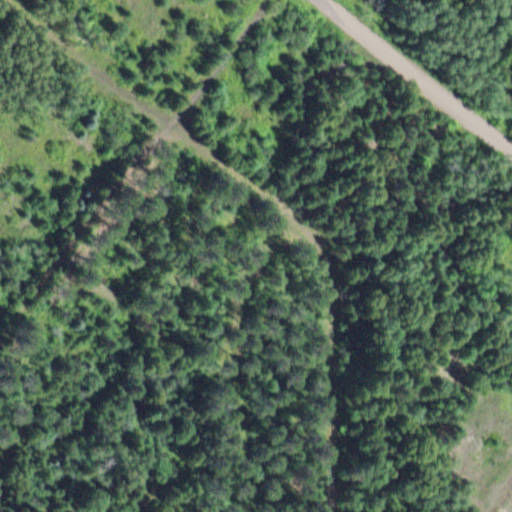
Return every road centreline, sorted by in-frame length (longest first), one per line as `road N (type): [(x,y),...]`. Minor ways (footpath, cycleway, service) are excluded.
road 1 (residential): [(338,511),(335,260),(325,228),(11,0)]
road 2 (residential): [(511,138),(338,0)]
road 3 (residential): [(183,121),(274,0)]
